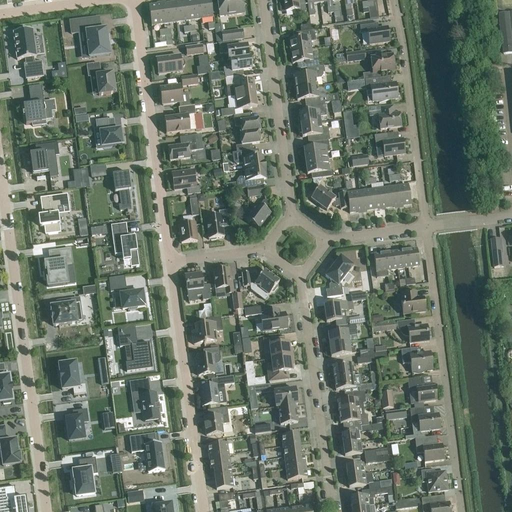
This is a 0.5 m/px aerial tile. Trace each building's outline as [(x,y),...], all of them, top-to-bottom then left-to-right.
[(201,20),(197,0),(186,2),(188,21),(201,20)] [(210,0),(197,0),(201,20),(213,18),(210,0)] [(217,0),(218,5),(218,7),(219,13),(220,18),(244,14),(242,0),(217,0)] [(306,12),(304,0),(283,0),(284,5),(284,6),(285,11),(285,12),(293,11),(293,14),(306,12)] [(319,3),(318,0),(306,0),(308,11),(314,10),(313,4),(319,3)] [(186,2),(173,3),(176,23),(188,21),(186,2)] [(173,3),(161,5),(164,25),(176,23),(173,3)] [(369,13),(370,23),(379,21),(377,4),(368,5),(368,8),(369,13)] [(164,25),(161,5),(149,7),(152,27),(164,25)] [(511,13),(499,15),(504,54),(511,53),(511,13)] [(101,30),(99,18),(70,22),(72,35),(86,33),(89,59),(110,56),(109,47),(110,46),(110,45),(109,45),(109,39),(109,38),(108,38),(107,29),(101,30)] [(369,46),(379,44),(389,43),(387,29),(375,30),(374,24),(360,26),(361,34),(368,33),(369,46)] [(34,58),(36,58),(32,30),(13,33),(17,61),(25,60),(26,64),(24,65),(26,80),(44,77),(42,62),(35,63),(34,58)] [(222,34),(223,42),(243,40),(242,31),(222,34)] [(291,52),(311,50),(310,42),(316,42),(314,31),(302,33),(302,39),(289,41),(291,52)] [(229,61),(250,58),(248,58),(247,46),(234,48),(233,43),(234,42),(224,43),(218,44),(218,45),(219,44),(220,50),(219,50),(220,55),(228,54),(229,61)] [(186,49),(187,56),(203,54),(202,46),(186,49)] [(311,50),(291,52),(292,64),(306,62),(307,69),(319,67),(318,56),(312,57),(311,50)] [(347,63),(365,60),(364,52),(346,55),(347,63)] [(373,75),(384,73),(394,72),(392,56),(371,58),(373,75)] [(180,57),(166,59),(156,60),(158,76),(168,74),(182,73),(182,69),(184,68),(185,66),(185,64),(184,62),(183,61),(181,61),(180,57)] [(250,58),(229,61),(230,61),(231,68),(223,69),(224,74),(225,79),(224,79),(224,80),(225,80),(239,78),(240,78),(240,77),(239,77),(239,72),(252,70),(250,58)] [(207,59),(196,60),(197,68),(200,68),(208,67),(207,59)] [(197,68),(198,76),(209,75),(208,67),(200,68),(197,68)] [(319,67),(307,69),(308,75),(294,77),(296,89),(317,86),(316,79),(321,79),(323,76),(323,73),(325,73),(324,67),(319,67)] [(115,93),(113,75),(113,74),(112,74),(101,76),(100,70),(88,71),(88,78),(96,77),(99,95),(99,96),(100,96),(115,94),(115,93)] [(59,73),(52,74),(53,81),(67,79),(66,72),(59,73)] [(197,77),(192,77),(181,79),(183,87),(198,85),(197,77)] [(240,84),(239,78),(225,80),(226,87),(234,86),(235,97),(255,94),(253,82),(240,84)] [(373,103),(388,101),(398,100),(397,98),(399,97),(396,89),(396,84),(382,85),(381,78),(371,80),(365,81),(366,92),(371,92),(373,103)] [(32,104),(23,106),(26,125),(32,125),(33,127),(46,125),(45,120),(52,119),(51,112),(55,111),(54,101),(41,103),(40,100),(43,99),(41,86),(29,88),(30,101),(31,101),(32,104)] [(180,86),(170,88),(160,89),(162,106),(182,103),(180,86)] [(317,86),(296,89),(297,101),(311,99),(312,106),(325,104),(329,103),(328,97),(326,97),(326,95),(323,93),(318,93),(317,86)] [(255,94),(235,97),(237,110),(257,107),(255,94)] [(325,104),(312,106),(309,106),(310,113),(299,114),(301,126),(320,123),(320,118),(326,117),(325,104)] [(188,116),(192,116),(196,115),(194,106),(179,109),(180,117),(164,119),(166,135),(190,131),(188,116)] [(380,130),(391,129),(401,128),(399,114),(395,115),(394,106),(380,108),(382,117),(378,117),(380,130)] [(234,116),(235,116),(234,109),(221,111),(221,116),(222,118),(234,116)] [(331,115),(334,125),(343,122),(340,113),(331,115)] [(351,113),(343,114),(344,122),(348,121),(351,117),(351,113)] [(235,116),(234,116),(235,128),(241,127),(242,133),(240,134),(258,132),(260,132),(258,119),(246,121),(246,115),(235,116)] [(88,116),(75,118),(76,124),(89,123),(88,116)] [(107,120),(96,121),(97,130),(100,130),(102,148),(103,148),(104,149),(111,148),(111,146),(122,145),(122,144),(124,144),(123,135),(121,135),(120,130),(109,132),(107,120)] [(321,129),(320,123),(301,126),(302,138),(313,136),(314,143),(328,141),(330,141),(328,128),(321,129)] [(258,132),(240,134),(242,146),(236,147),(237,153),(249,151),(248,145),(260,144),(258,132)] [(180,138),(181,146),(168,148),(170,162),(180,160),(190,159),(189,153),(195,152),(197,150),(203,149),(201,135),(180,138)] [(214,135),(208,139),(212,144),(217,140),(214,135)] [(403,140),(393,141),(375,144),(376,149),(383,148),(384,158),(405,155),(403,140)] [(328,141),(314,143),(316,143),(316,146),(304,148),(306,163),(327,159),(327,153),(330,153),(328,141)] [(59,156),(58,151),(57,144),(35,147),(36,154),(54,151),(55,157),(59,156)] [(211,150),(213,161),(221,160),(219,149),(211,150)] [(30,152),(33,174),(49,172),(50,181),(50,178),(58,177),(55,157),(54,151),(36,154),(31,155),(30,152)] [(249,151),(237,153),(232,154),(234,162),(237,165),(243,164),(244,171),(265,168),(264,161),(264,162),(263,157),(252,158),(251,151),(249,151)] [(367,157),(351,159),(353,168),(368,166),(367,157)] [(329,171),(327,159),(306,163),(307,175),(320,173),(321,179),(333,177),(332,171),(329,171)] [(265,168),(244,171),(245,177),(239,178),(236,182),(238,190),(239,190),(246,189),(256,188),(255,181),(266,180),(265,175),(266,174),(265,168)] [(194,171),(182,173),(172,174),(174,191),(187,189),(188,196),(200,194),(200,187),(196,187),(194,171)] [(117,177),(112,177),(115,193),(119,193),(120,206),(118,206),(119,211),(131,209),(128,191),(126,176),(122,176),(122,174),(117,175),(117,177)] [(396,188),(399,207),(411,206),(408,186),(396,188)] [(264,187),(256,188),(246,189),(247,197),(248,198),(265,196),(264,187)] [(336,200),(328,194),(320,188),(311,200),(327,212),(332,205),(336,207),(340,207),(341,210),(348,209),(346,193),(338,194),(339,200),(335,200),(336,200)] [(396,188),(384,189),(386,209),(399,207),(396,188)] [(386,209),(384,189),(371,191),(374,211),(386,209)] [(371,191),(359,193),(362,212),(374,211),(371,191)] [(362,212),(359,193),(347,194),(350,214),(362,212)] [(43,216),(38,217),(40,228),(44,227),(45,231),(46,235),(48,235),(58,234),(58,233),(60,233),(60,228),(57,208),(69,206),(67,195),(43,199),(44,210),(42,210),(43,216)] [(197,200),(190,201),(192,217),(199,216),(197,200)] [(266,202),(263,202),(260,207),(257,205),(246,220),(259,230),(270,215),(264,210),(266,207),(266,202)] [(206,218),(207,230),(209,240),(224,238),(223,229),(231,227),(229,211),(219,212),(219,217),(206,218)] [(195,223),(189,224),(179,225),(181,244),(197,242),(196,232),(195,223)] [(87,229),(79,230),(80,238),(88,237),(87,229)] [(62,232),(63,245),(73,244),(72,230),(62,232)] [(112,234),(115,256),(122,255),(123,262),(130,261),(131,268),(139,267),(135,238),(121,239),(120,232),(112,234)] [(492,241),(491,241),(493,256),(494,268),(496,268),(503,267),(502,255),(500,240),(498,240),(492,241)] [(51,262),(45,263),(46,271),(47,271),(48,279),(47,279),(48,287),(68,285),(66,268),(73,267),(70,250),(49,253),(51,262)] [(406,251),(408,269),(419,267),(417,250),(406,251)] [(408,269),(406,251),(395,253),(398,270),(408,269)] [(398,270),(395,253),(384,254),(387,271),(398,270)] [(387,271),(384,254),(373,256),(376,273),(377,279),(387,278),(386,272),(387,271)] [(340,258),(325,277),(332,282),(329,286),(329,290),(326,291),(327,299),(343,296),(342,286),(340,285),(348,274),(353,267),(340,258)] [(228,295),(233,294),(231,279),(230,279),(228,271),(213,272),(215,282),(216,290),(227,289),(228,295)] [(249,273),(242,274),(243,284),(244,288),(250,287),(251,292),(264,302),(269,296),(273,290),(279,282),(265,271),(260,278),(254,274),(250,274),(249,273)] [(185,276),(189,303),(197,302),(196,297),(202,296),(203,301),(211,300),(209,286),(202,286),(201,274),(185,276)] [(127,291),(125,277),(109,279),(111,293),(121,292),(122,295),(120,296),(122,310),(129,310),(129,311),(128,311),(128,312),(138,311),(138,310),(137,310),(136,309),(144,307),(142,293),(125,295),(124,291),(127,291)] [(96,287),(83,289),(84,296),(97,294),(96,287)] [(366,293),(351,295),(352,303),(367,301),(366,293)] [(415,293),(405,294),(402,294),(403,301),(401,301),(403,315),(425,313),(423,299),(416,300),(415,293)] [(234,311),(242,310),(240,295),(232,296),(234,311)] [(81,312),(79,299),(65,301),(66,305),(51,307),(52,314),(51,314),(52,321),(53,320),(53,327),(77,324),(77,322),(81,321),(80,312),(81,312)] [(326,323),(336,322),(341,321),(340,312),(348,311),(347,303),(324,306),(326,323)] [(261,315),(260,308),(244,310),(245,318),(261,315)] [(277,311),(267,312),(265,313),(265,317),(261,318),(263,332),(287,329),(285,315),(277,315),(277,311)] [(220,318),(217,318),(207,320),(208,326),(196,327),(196,333),(193,333),(194,346),(204,344),(217,342),(215,333),(222,332),(220,318)] [(414,321),(404,322),(396,323),(397,331),(401,330),(401,332),(402,334),(403,335),(405,336),(407,337),(409,337),(410,345),(429,342),(427,326),(415,328),(414,321)] [(378,329),(381,329),(380,324),(371,325),(372,332),(375,331),(376,333),(379,332),(378,329)] [(329,346),(349,343),(348,337),(357,336),(355,325),(341,327),(342,332),(328,334),(329,346)] [(135,327),(117,329),(120,348),(131,346),(133,363),(126,364),(127,373),(153,369),(149,343),(136,345),(135,341),(137,341),(135,327)] [(241,340),(240,332),(232,333),(234,346),(242,345),(241,340)] [(271,360),(291,358),(289,343),(280,345),(279,338),(263,340),(265,354),(270,353),(271,360)] [(350,349),(349,343),(329,346),(331,358),(351,355),(356,354),(355,349),(350,349)] [(242,346),(234,347),(235,355),(243,354),(242,346)] [(198,377),(208,375),(215,374),(214,365),(216,365),(218,364),(220,362),(220,360),(220,357),(219,349),(203,351),(204,358),(196,359),(198,377)] [(421,374),(424,372),(432,371),(430,354),(417,356),(416,349),(406,350),(401,351),(403,365),(411,364),(412,374),(414,373),(417,374),(421,374)] [(360,359),(375,357),(374,354),(374,350),(359,352),(360,359)] [(386,353),(374,354),(375,357),(375,361),(386,360),(386,353)] [(375,357),(360,359),(357,359),(358,366),(376,363),(375,361),(375,357)] [(291,358),(271,360),(272,368),(267,368),(269,382),(285,380),(284,373),(293,372),(291,358)] [(76,363),(59,365),(60,375),(61,381),(62,391),(73,389),(74,396),(86,394),(85,386),(79,386),(76,363)] [(334,379),(354,377),(352,365),(333,368),(334,379)] [(0,403),(3,403),(3,405),(11,404),(10,402),(12,402),(13,402),(13,401),(12,401),(11,392),(12,392),(12,391),(11,391),(10,387),(11,387),(11,386),(10,386),(9,377),(9,376),(8,376),(9,376),(0,377),(0,403)] [(107,376),(98,377),(100,387),(109,385),(107,376)] [(233,377),(218,379),(219,387),(234,385),(233,377)] [(355,389),(354,377),(334,379),(336,391),(355,389)] [(418,404),(426,403),(436,402),(434,388),(426,389),(426,386),(424,385),(422,385),(421,378),(407,380),(409,392),(417,391),(418,404)] [(137,382),(130,383),(133,399),(141,398),(144,423),(160,421),(158,410),(157,410),(157,406),(158,406),(156,395),(150,396),(150,392),(139,393),(137,382)] [(248,388),(249,396),(271,393),(270,385),(255,387),(248,388)] [(372,385),(358,387),(359,393),(364,393),(373,391),(372,385)] [(202,407),(212,405),(219,405),(217,386),(200,388),(202,407)] [(276,408),(297,405),(295,389),(274,392),(276,408)] [(355,399),(337,402),(339,413),(359,410),(364,410),(363,404),(366,403),(364,393),(359,393),(354,394),(355,399)] [(389,396),(380,397),(382,410),(394,408),(392,396),(389,396)] [(297,406),(297,405),(276,408),(278,408),(280,426),(298,423),(295,406),(297,406)] [(75,416),(65,417),(68,439),(84,437),(81,421),(88,420),(86,408),(74,410),(75,416)] [(420,433),(430,432),(440,431),(438,416),(424,417),(423,408),(410,410),(412,425),(419,424),(420,433)] [(222,425),(229,424),(227,409),(207,411),(208,419),(204,420),(206,436),(224,434),(222,425)] [(359,410),(339,413),(340,425),(354,423),(355,428),(360,427),(369,426),(367,415),(359,416),(359,410)] [(405,411),(385,413),(386,422),(406,419),(405,411)] [(254,427),(255,435),(271,433),(270,425),(254,427)] [(5,427),(0,428),(0,444),(0,445),(3,467),(19,465),(19,463),(21,463),(20,454),(18,454),(16,440),(5,442),(4,437),(6,436),(5,427)] [(343,446),(360,443),(359,433),(342,435),(343,446)] [(155,435),(130,438),(132,454),(146,452),(149,474),(165,472),(161,444),(156,445),(155,435)] [(283,448),(300,446),(298,435),(282,437),(283,448)] [(424,454),(425,464),(444,461),(442,446),(432,447),(430,445),(429,438),(425,439),(419,439),(415,440),(417,455),(424,454)] [(362,455),(360,443),(343,446),(345,457),(362,455)] [(209,458),(229,455),(228,449),(231,449),(231,445),(227,445),(227,444),(208,447),(209,458)] [(301,456),(300,446),(283,448),(284,459),(301,456)] [(364,453),(365,459),(378,457),(388,456),(387,450),(364,453)] [(230,466),(229,455),(209,458),(211,469),(230,466)] [(304,455),(301,456),(284,459),(286,470),(305,467),(304,455)] [(378,457),(365,459),(366,465),(379,463),(378,457)] [(74,482),(73,482),(73,483),(74,483),(75,487),(73,487),(73,488),(75,487),(76,498),(94,495),(91,476),(97,475),(95,459),(78,461),(80,471),(73,472),(74,482)] [(356,465),(346,467),(348,478),(365,475),(363,464),(356,465)] [(232,477),(230,466),(211,469),(211,470),(214,469),(215,480),(232,477)] [(307,479),(305,467),(286,470),(288,481),(307,479)] [(435,470),(421,472),(422,484),(427,483),(428,494),(447,492),(445,473),(435,474),(435,470)] [(365,475),(348,478),(349,489),(359,487),(366,486),(366,485),(368,484),(369,491),(380,489),(380,483),(373,484),(372,474),(365,475)] [(233,489),(232,477),(215,480),(217,491),(233,489)] [(15,487),(0,489),(0,511),(27,511),(26,497),(13,499),(4,501),(3,489),(15,488),(15,487)] [(380,489),(369,491),(370,496),(370,497),(374,497),(381,496),(388,495),(389,504),(394,504),(394,503),(393,494),(392,488),(380,489)] [(228,495),(218,496),(219,503),(220,510),(228,509),(227,502),(229,502),(228,495)] [(367,496),(350,498),(352,509),(369,507),(373,506),(372,499),(374,499),(374,497),(370,497),(370,496),(367,496)] [(435,498),(421,499),(422,511),(450,511),(449,504),(436,505),(435,498)] [(416,500),(394,503),(394,504),(395,511),(417,509),(416,500)]
